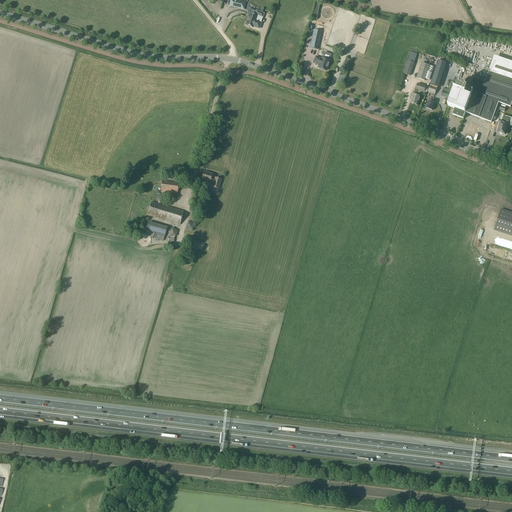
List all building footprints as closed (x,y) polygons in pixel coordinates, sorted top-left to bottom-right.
[(238,0),(234,0),(234,1),(231,0),(230,6),(243,9),(245,3),(238,2),(238,0)] [(253,26),(259,28),(261,23),(260,23),(264,13),(256,11),(255,15),(256,15),(255,16),(256,16),(255,17),(256,17),(253,26)] [(256,15),(255,15),(254,16),(249,14),(246,24),(253,27),(253,26),(256,17),(255,17),(256,16),(255,16),(256,15)] [(314,30),(310,48),(316,49),(320,32),(314,30)] [(411,52),(408,61),(404,74),(410,76),(417,54),(411,52)] [(322,58),(321,59),(316,57),(313,63),(317,64),(319,65),(318,68),(326,71),(327,67),(328,67),(329,64),(328,64),(330,61),(326,59),(326,58),(323,57),(323,58),(322,58)] [(460,77),(468,79),(470,72),(474,74),(478,61),(465,58),(460,77)] [(511,66),(493,60),(485,82),(473,78),(472,82),(471,82),(469,89),(466,88),(466,87),(456,83),(448,106),(491,122),(498,103),(511,107),(511,103),(511,102),(511,101),(511,66)] [(438,61),(430,84),(438,87),(440,88),(447,64),(438,61)] [(425,81),(426,79),(430,80),(432,73),(434,67),(422,63),(417,78),(425,81)] [(418,83),(416,83),(414,89),(424,93),(426,86),(417,84),(418,83)] [(421,96),(419,95),(412,93),(409,99),(412,100),(411,103),(417,105),(420,97),(421,96)] [(429,101),(426,108),(432,110),(435,103),(436,100),(429,98),(428,101),(429,101)] [(507,129),(511,118),(502,115),(501,118),(500,118),(501,119),(498,127),(499,127),(497,132),(505,134),(506,129),(507,129)] [(211,178),(212,174),(204,172),(202,179),(214,182),(213,187),(218,189),(221,179),(215,178),(215,179),(211,178)] [(162,180),(160,192),(177,194),(179,182),(162,180)] [(179,224),(183,211),(152,202),(148,215),(179,224)] [(511,212),(501,209),(496,224),(511,229),(511,212)] [(163,241),(167,227),(148,222),(145,230),(157,234),(155,239),(163,241)] [(166,232),(171,236),(172,236),(171,235),(175,231),(171,227),(166,232)] [(135,243),(139,246),(139,245),(143,248),(149,241),(142,235),(135,243)] [(204,244),(195,241),(193,247),(202,251),(204,244)]
